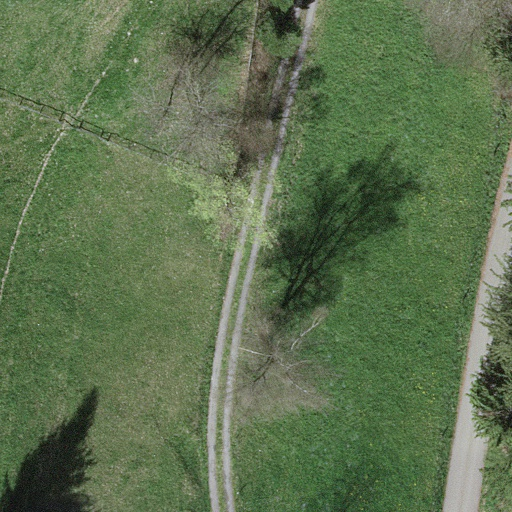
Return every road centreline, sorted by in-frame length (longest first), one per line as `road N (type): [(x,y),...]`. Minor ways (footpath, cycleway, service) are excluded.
road 1 (track): [(313,0),(229,348),(226,511)]
road 2 (unclassified): [(462,511),(511,221)]
